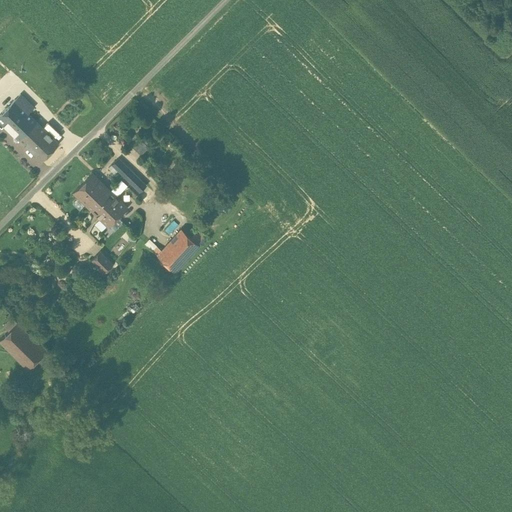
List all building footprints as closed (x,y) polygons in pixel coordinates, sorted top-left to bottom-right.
[(34,106),(20,92),(15,98),(29,112),(34,106)] [(29,112),(15,98),(0,113),(0,119),(25,143),(42,125),(29,112)] [(60,142),(42,125),(25,143),(42,160),(60,142)] [(141,139),(133,148),(141,155),(149,147),(141,139)] [(146,185),(118,158),(112,164),(140,192),(146,185)] [(93,172),(73,192),(86,205),(105,185),(93,172)] [(97,216),(117,196),(105,185),(86,205),(97,216)] [(117,196),(97,216),(108,226),(128,206),(117,196)] [(190,237),(181,229),(161,250),(157,255),(176,272),(200,245),(190,237)] [(206,238),(197,229),(190,237),(200,245),(206,238)] [(161,250),(157,246),(153,251),(157,255),(161,250)] [(113,263),(100,251),(92,259),(104,272),(113,263)] [(13,317),(7,323),(12,327),(18,321),(13,317)] [(46,350),(18,321),(12,327),(0,338),(0,340),(27,368),(37,359),(46,350)] [(61,364),(46,350),(37,359),(52,373),(61,364)]
